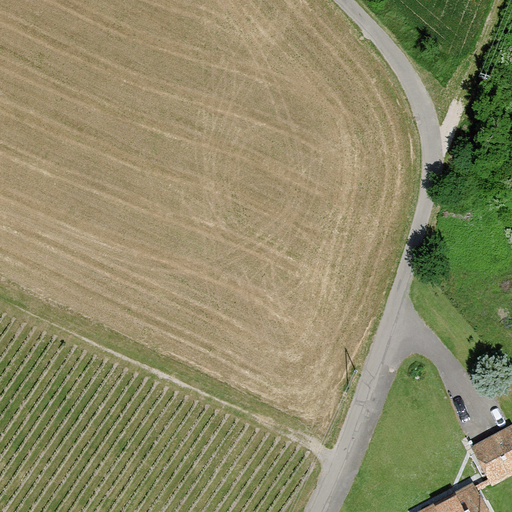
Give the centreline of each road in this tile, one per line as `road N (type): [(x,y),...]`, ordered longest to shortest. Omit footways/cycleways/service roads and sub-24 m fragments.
road 1 (unclassified): [(345,0),(407,73),(424,109),(431,164),(389,322),(316,511)]
road 2 (track): [(0,290),(341,457)]
road 3 (track): [(503,0),(431,164)]
